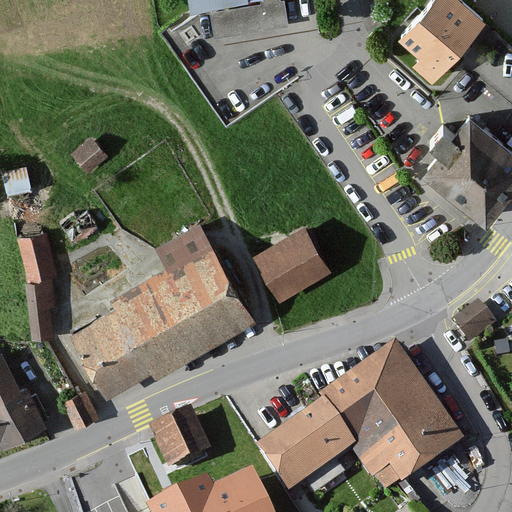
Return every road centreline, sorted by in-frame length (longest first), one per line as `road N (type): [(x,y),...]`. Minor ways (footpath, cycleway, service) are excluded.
road 1 (tertiary): [(417,308),(0,476)]
road 2 (track): [(66,73),(146,96),(188,133),(217,190),(277,359)]
road 3 (residential): [(417,308),(488,432),(497,476),(487,511)]
road 4 (tertiary): [(511,219),(465,274),(417,308)]
